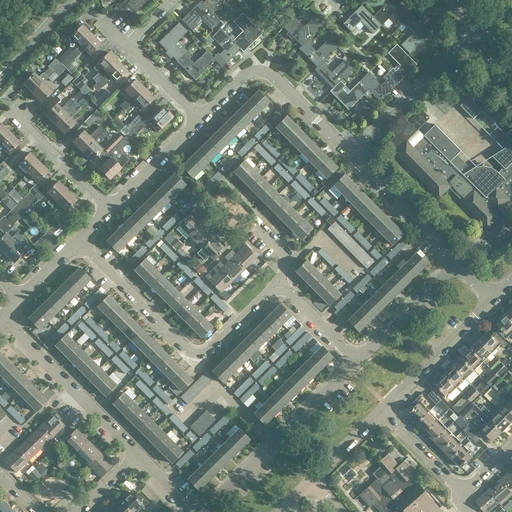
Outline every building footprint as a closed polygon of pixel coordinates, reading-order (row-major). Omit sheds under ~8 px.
[(133,0),(133,1),(132,0),(131,0),(127,4),(136,13),(149,0),(133,0)] [(206,0),(203,4),(212,13),(216,8),(215,7),(220,2),(232,15),(241,6),(234,0),(206,0)] [(403,25),(411,16),(395,0),(390,0),(373,17),(382,26),(394,13),(399,18),(396,21),(398,23),(395,26),(398,29),(401,26),(403,25)] [(212,13),(203,4),(200,2),(181,20),(190,29),(195,24),(194,23),(199,18),(212,31),(221,22),(212,13)] [(382,26),(373,17),(362,6),(343,24),(352,33),(357,28),(356,26),(360,22),(373,34),(382,26)] [(235,43),(240,49),(243,52),(262,34),(242,14),(233,22),(246,35),(241,40),(240,38),(235,43)] [(304,28),(299,22),(300,21),(295,16),(283,28),(288,33),(286,35),(292,40),(294,38),(302,47),(308,41),(322,26),(314,18),(304,28)] [(411,16),(403,25),(407,29),(409,28),(414,33),(401,46),(410,55),(430,35),(424,29),(426,27),(421,22),(419,24),(411,16)] [(158,43),(167,52),(165,54),(171,59),(172,57),(177,62),(186,53),(187,52),(182,47),(179,50),(174,45),(187,32),(179,23),(158,43)] [(71,36),(76,41),(57,60),(62,65),(70,56),(77,50),(81,46),(92,35),(88,31),(90,30),(85,25),(83,26),(82,25),(78,30),(73,26),(64,35),(68,39),(71,36)] [(240,49),(235,43),(221,29),(212,37),(224,50),(219,56),(217,54),(213,59),(215,61),(218,64),(221,68),(240,49)] [(101,44),(92,35),(81,46),(90,55),(101,44)] [(308,41),(302,47),(299,49),(317,68),(323,62),(338,48),(329,39),(316,52),(311,47),(313,45),(308,41)] [(392,68),(388,73),(398,84),(417,66),(397,45),(388,54),(400,67),(395,71),(392,68)] [(52,49),(56,55),(61,52),(57,46),(52,49)] [(62,65),(67,70),(75,61),(74,60),(80,54),(77,50),(70,56),(62,65)] [(186,53),(177,62),(195,80),(215,61),(213,59),(206,52),(194,64),(189,59),(190,57),(186,53)] [(98,73),(93,79),(97,83),(119,62),(109,53),(98,64),(102,68),(97,72),(98,73)] [(418,63),(423,59),(419,54),(414,58),(418,63)] [(49,68),(54,72),(61,65),(55,60),(48,67),(49,68)] [(323,62),(317,68),(315,71),(333,89),(339,83),(340,82),(353,69),(344,60),(331,73),(326,68),(328,67),(323,62)] [(128,71),(119,62),(97,83),(102,88),(112,78),(116,82),(128,71)] [(49,68),(43,73),(48,78),(54,72),(49,68)] [(48,78),(47,79),(52,83),(58,77),(54,72),(48,78)] [(44,83),(47,79),(48,78),(43,73),(39,78),(34,73),(23,84),(32,93),(43,83),(44,83)] [(398,84),(388,73),(383,78),(386,81),(381,86),(368,73),(359,82),(368,91),(379,103),(398,84)] [(85,78),(81,74),(73,82),(77,86),(85,78)] [(65,87),(72,80),(68,75),(61,82),(65,87)] [(18,80),(11,87),(15,91),(22,84),(18,80)] [(134,100),(145,89),(136,80),(125,91),(134,100)] [(349,111),(368,91),(359,82),(347,94),(342,90),(345,87),(340,82),(339,83),(333,89),(330,92),(349,111)] [(53,92),(44,83),(43,83),(32,93),(42,103),(53,92)] [(145,89),(134,100),(144,110),(155,99),(145,89)] [(93,103),(98,108),(111,96),(105,90),(93,103)] [(258,92),(249,100),(261,112),(270,103),(258,92)] [(77,104),(81,108),(88,100),(84,96),(76,104),(77,104)] [(71,99),(61,109),(57,105),(60,101),(56,97),(46,108),(50,112),(46,116),(55,125),(76,104),(71,99)] [(482,111),(469,98),(460,107),(473,120),(482,111)] [(130,104),(126,100),(120,106),(124,111),(130,104)] [(261,112),(249,100),(241,109),(252,120),(261,112)] [(76,104),(55,125),(65,134),(67,131),(72,136),(80,127),(84,123),(75,114),(80,108),(77,104),(76,104)] [(364,107),(369,113),(373,109),(368,104),(364,107)] [(153,128),(157,133),(173,117),(163,107),(152,118),(157,123),(153,128)] [(241,109),(233,117),(244,129),(252,120),(241,109)] [(511,144),(493,157),(504,168),(499,174),(492,169),(483,167),(483,165),(475,167),(475,169),(472,171),(457,156),(461,152),(435,125),(424,137),(418,131),(430,119),(421,110),(387,145),(396,154),(407,142),(407,143),(396,154),(440,198),(450,188),(464,203),(463,203),(488,228),(489,228),(492,230),(488,234),(500,245),(511,232),(511,222),(499,210),(511,196),(511,144)] [(84,123),(89,127),(100,116),(96,111),(84,123)] [(271,119),(275,124),(282,117),(278,112),(271,119)] [(139,114),(126,126),(122,129),(127,134),(143,118),(139,114)] [(233,117),(224,125),(235,137),(244,129),(233,117)] [(295,126),(287,117),(275,129),(284,137),(295,126)] [(266,133),(273,126),(269,122),(261,129),(266,133)] [(0,126),(0,145),(11,134),(2,125),(0,126)] [(224,125),(216,134),(227,145),(235,137),(224,125)] [(100,126),(94,132),(98,136),(104,130),(100,126)] [(304,134),(295,126),(284,137),(292,146),(304,134)] [(134,128),(126,137),(130,141),(139,132),(134,128)] [(254,136),(258,140),(266,133),(261,129),(254,136)] [(108,134),(104,130),(98,136),(93,141),(82,152),(92,161),(103,150),(97,145),(108,134)] [(82,152),(93,141),(84,131),(73,143),(82,152)] [(11,134),(0,145),(0,154),(4,150),(9,155),(20,144),(11,134)] [(103,149),(108,154),(123,138),(119,134),(103,149)] [(227,145),(216,134),(207,142),(218,154),(227,145)] [(312,143),(304,134),(292,146),(300,154),(312,143)] [(122,149),(130,141),(126,137),(117,145),(122,149)] [(252,139),(244,146),(248,150),(256,143),(252,139)] [(269,151),(274,147),(267,141),(263,145),(269,151)] [(207,142),(199,151),(210,162),(218,154),(207,142)] [(320,151),(312,143),(300,154),(309,163),(320,151)] [(129,160),(120,151),(122,149),(117,145),(109,153),(113,157),(112,158),(100,169),(110,179),(129,160)] [(268,155),(261,147),(258,145),(251,152),(255,156),(258,153),(264,159),(268,155)] [(248,150),(244,146),(237,153),(241,157),(248,150)] [(274,147),(269,151),(276,158),(280,154),(274,147)] [(210,162),(199,151),(190,159),(201,170),(210,162)] [(329,160),(320,151),(309,163),(317,171),(329,160)] [(28,173),(39,163),(30,153),(19,164),(28,173)] [(235,155),(227,163),(232,167),(239,160),(235,155)] [(275,162),(268,155),(264,159),(271,166),(275,162)] [(286,168),(290,164),(283,157),(279,161),(286,168)] [(201,170),(190,159),(181,168),(193,179),(201,170)] [(329,160),(317,171),(326,180),(337,168),(329,160)] [(242,182),(253,170),(244,162),(233,173),(242,182)] [(39,163),(28,173),(23,178),(28,183),(33,178),(37,183),(48,172),(39,163)] [(232,167),(227,163),(220,170),(225,174),(232,167)] [(281,176),(285,172),(278,164),(274,168),(281,176)] [(297,171),(290,164),(286,168),(293,175),(297,171)] [(0,181),(9,172),(5,168),(0,173),(0,181)] [(261,179),(253,170),(242,182),(250,190),(261,179)] [(210,179),(215,184),(222,176),(218,172),(210,179)] [(292,179),(285,172),(281,176),(288,183),(292,179)] [(303,185),(307,181),(299,174),(295,178),(303,185)] [(166,183),(177,195),(186,186),(174,175),(166,183)] [(341,196),(353,184),(344,176),(333,187),(341,196)] [(215,184),(210,179),(203,186),(208,190),(215,184)] [(270,187),(261,179),(250,190),(258,198),(270,187)] [(298,193),(302,189),(294,181),(290,185),(298,193)] [(307,181),(303,185),(310,192),(314,188),(311,186),(307,181)] [(47,193),(52,198),(47,203),(52,207),(56,202),(57,202),(68,191),(58,182),(47,193)] [(166,183),(157,192),(169,203),(177,195),(166,183)] [(353,184),(341,196),(350,204),(361,193),(353,184)] [(278,196),(270,187),(258,198),(267,207),(278,196)] [(302,189),(298,193),(305,200),(309,196),(302,189)] [(68,191),(57,202),(66,211),(77,200),(68,191)] [(21,209),(34,196),(30,192),(17,205),(21,209)] [(169,203),(157,192),(149,200),(160,211),(169,203)] [(361,193),(350,204),(358,213),(369,201),(361,193)] [(278,196),(267,207),(275,215),(286,204),(290,200),(285,195),(281,199),(278,196)] [(34,196),(21,209),(25,213),(38,201),(34,196)] [(192,198),(186,204),(190,208),(198,200),(194,196),(192,198)] [(315,210),(319,206),(311,198),(307,202),(315,210)] [(327,210),(331,206),(324,198),(320,202),(327,210)] [(160,211),(149,200),(140,208),(152,220),(160,211)] [(378,209),(369,201),(358,213),(366,221),(378,209)] [(186,204),(179,211),(183,215),(190,208),(186,204)] [(286,204),(275,215),(283,224),(295,213),(286,204)] [(21,209),(17,205),(5,217),(9,222),(21,209)] [(326,213),(319,206),(315,210),(321,217),(326,213)] [(338,213),(331,206),(327,210),(334,217),(338,213)] [(344,215),(350,210),(347,206),(341,211),(344,215)] [(140,208),(132,217),(143,228),(152,220),(140,208)] [(25,213),(21,209),(9,222),(13,226),(25,213)] [(386,218),(378,209),(366,221),(374,229),(386,218)] [(176,213),(169,221),(173,225),(181,217),(176,213)] [(295,213),(283,224),(292,232),(303,221),(295,213)] [(190,214),(179,225),(190,237),(192,236),(202,226),(190,214)] [(344,227),(348,222),(341,215),(336,219),(344,227)] [(132,217),(123,225),(135,236),(143,228),(132,217)] [(330,226),(334,222),(329,217),(325,221),(330,226)] [(394,226),(386,218),(374,229),(383,238),(394,226)] [(58,221),(46,233),(50,237),(62,225),(58,221)] [(173,225),(169,221),(162,227),(166,232),(173,225)] [(312,230),(303,221),(292,232),(300,241),(312,230)] [(334,222),(330,226),(327,230),(330,234),(338,226),(334,222)] [(355,230),(348,222),(344,227),(351,234),(355,230)] [(135,236),(123,225),(115,233),(126,245),(135,236)] [(196,243),(202,249),(214,238),(216,236),(211,231),(209,233),(202,226),(192,236),(190,237),(186,242),(192,247),(196,243)] [(342,230),(338,226),(330,234),(334,237),(342,230)] [(394,226),(383,238),(391,246),(403,235),(394,226)] [(152,237),(156,241),(164,234),(159,230),(152,237)] [(342,230),(334,237),(337,241),(345,233),(342,230)] [(360,243),(364,239),(357,232),(353,236),(360,243)] [(50,237),(46,233),(33,246),(37,250),(50,237)] [(126,245),(115,233),(106,242),(118,253),(126,245)] [(349,237),(345,233),(337,241),(341,244),(349,237)] [(16,243),(6,234),(0,240),(0,249),(5,254),(16,243)] [(22,237),(16,243),(5,254),(14,263),(25,252),(21,248),(27,242),(22,237)] [(156,241),(152,237),(145,244),(149,248),(156,241)] [(352,241),(349,237),(341,244),(345,248),(352,241)] [(226,250),(214,238),(202,249),(214,261),(226,250)] [(364,239),(360,243),(367,251),(371,246),(364,239)] [(180,246),(174,240),(170,245),(175,250),(180,246)] [(356,244),(352,241),(345,248),(348,252),(356,244)] [(229,254),(234,258),(233,258),(245,270),(257,258),(245,246),(245,247),(241,242),(236,247),(241,251),(236,255),(232,251),(229,254)] [(393,249),(397,253),(405,246),(401,242),(393,249)] [(167,255),(171,251),(164,244),(159,248),(167,255)] [(359,248),(356,244),(348,252),(352,255),(359,248)] [(142,247),(135,253),(140,258),(147,251),(142,247)] [(359,248),(352,255),(355,259),(363,251),(359,248)] [(325,261),(329,256),(322,249),(317,253),(325,261)] [(377,260),(381,256),(374,249),(370,253),(377,260)] [(397,253),(393,249),(386,256),(391,260),(397,253)] [(178,258),(171,251),(167,255),(174,262),(178,258)] [(363,251),(355,259),(359,262),(367,255),(363,251)] [(140,258),(135,253),(128,260),(133,265),(140,258)] [(416,253),(407,262),(418,273),(427,265),(416,253)] [(367,255),(359,262),(362,266),(370,259),(367,255)] [(329,256),(325,261),(332,267),(336,263),(329,256)] [(245,270),(233,258),(222,270),(234,282),(245,270)] [(376,266),(380,270),(388,262),(384,258),(376,266)] [(370,259),(362,266),(366,270),(374,262),(370,259)] [(142,280),(154,268),(145,260),(134,271),(142,280)] [(183,272),(187,268),(180,261),(176,265),(183,272)] [(295,272),(304,280),(315,269),(307,261),(295,272)] [(407,262),(398,270),(410,282),(418,273),(407,262)] [(342,277),(346,273),(338,265),(334,270),(342,277)] [(200,275),(204,271),(200,266),(195,271),(200,275)] [(217,275),(213,279),(208,275),(205,278),(222,294),(234,282),(222,270),(217,266),(213,270),(217,275)] [(380,270),(376,266),(369,273),(374,277),(380,270)] [(162,277),(154,268),(142,280),(151,288),(162,277)] [(187,268),(183,272),(191,279),(195,275),(187,268)] [(79,269),(71,277),(82,289),(91,280),(79,269)] [(304,280),(312,289),(323,278),(323,277),(327,273),(322,269),(319,273),(315,269),(304,280)] [(398,270),(390,279),(401,290),(410,282),(398,270)] [(346,273),(342,277),(349,284),(353,280),(346,273)] [(367,275),(359,282),(364,287),(371,279),(367,275)] [(82,289),(71,277),(62,285),(74,297),(82,289)] [(171,285),(162,277),(151,288),(159,296),(171,285)] [(200,289),(205,285),(197,277),(193,282),(200,289)] [(312,289),(321,297),(332,286),(323,278),(312,289)] [(390,279),(382,287),(393,298),(401,290),(390,279)] [(364,287),(359,282),(353,289),(357,294),(364,287)] [(74,297),(62,285),(54,294),(65,305),(74,297)] [(171,285),(159,296),(167,305),(179,293),(178,293),(182,290),(177,285),(174,289),(171,285)] [(205,285),(200,289),(207,296),(212,292),(205,285)] [(373,295),(384,307),(393,298),(382,287),(379,285),(375,289),(377,291),(374,295),(373,295)] [(321,297),(329,306),(340,295),(332,286),(321,297)] [(98,290),(91,297),(95,302),(103,294),(98,290)] [(343,299),(347,303),(354,296),(350,292),(343,299)] [(187,302),(179,293),(167,305),(176,313),(187,302)] [(65,305),(54,294),(45,302),(57,314),(65,305)] [(217,306),(221,302),(214,294),(210,299),(217,306)] [(373,295),(365,304),(376,315),(384,307),(373,295)] [(106,316),(117,305),(108,296),(97,307),(106,316)] [(95,302),(91,297),(84,305),(88,309),(95,302)] [(347,303),(343,299),(336,306),(340,310),(347,303)] [(356,312),(367,324),(376,315),(365,304),(361,300),(357,304),(361,307),(357,311),(356,312)] [(57,314),(45,302),(37,311),(48,322),(57,314)] [(192,307),(187,302),(176,313),(184,322),(196,310),(198,308),(194,304),(192,307)] [(221,302),(217,306),(224,313),(228,309),(221,302)] [(117,305),(106,316),(114,325),(125,313),(117,305)] [(289,324),(286,321),(291,316),(280,305),(272,313),(283,324),(286,327),(289,324)] [(82,307),(74,314),(78,318),(86,311),(82,307)] [(296,308),(293,311),(300,318),(303,315),(296,308)] [(359,332),(367,324),(356,312),(353,309),(348,313),(352,317),(348,321),(359,332)] [(204,319),(196,310),(184,322),(193,330),(204,319)] [(48,322),(37,311),(28,319),(40,331),(48,322)] [(125,313),(114,325),(122,333),(134,322),(125,313)] [(283,324),(272,313),(263,322),(274,333),(283,324)] [(78,318),(74,314),(67,321),(71,326),(78,318)] [(495,329),(506,340),(511,333),(511,320),(507,315),(498,324),(499,326),(495,329)] [(93,329),(97,325),(89,317),(85,322),(93,329)] [(204,319),(193,330),(201,339),(213,327),(204,319)] [(81,322),(77,326),(77,327),(85,334),(89,330),(81,322)] [(134,322),(122,333),(131,341),(142,330),(134,322)] [(263,322),(255,330),(266,341),(274,333),(263,322)] [(65,324),(57,331),(62,335),(69,328),(65,324)] [(97,325),(93,329),(101,338),(105,333),(97,325)] [(300,327),(292,334),(297,339),(304,332),(300,327)] [(89,330),(85,334),(92,341),(96,337),(89,330)] [(150,339),(142,330),(131,341),(139,350),(150,339)] [(255,330),(246,339),(257,350),(266,341),(255,330)] [(62,335),(57,331),(50,338),(55,342),(62,335)] [(105,333),(101,338),(109,346),(114,342),(105,333)] [(489,333),(480,341),(492,354),(501,345),(489,333)] [(297,339),(292,334),(285,342),(289,346),(297,339)] [(310,338),(306,334),(299,341),(303,345),(310,338)] [(64,355),(75,344),(66,335),(55,346),(64,355)] [(101,351),(106,347),(98,339),(94,343),(101,351)] [(150,339),(139,350),(148,358),(159,347),(150,339)] [(246,339),(238,347),(249,358),(257,350),(246,339)] [(303,345),(299,341),(291,348),(296,352),(303,345)] [(471,350),(484,362),(492,354),(480,341),(471,350)] [(114,342),(109,346),(116,353),(120,349),(114,342)] [(260,349),(266,355),(272,348),(266,342),(260,349)] [(83,352),(75,344),(64,355),(72,363),(83,352)] [(276,351),(280,355),(287,348),(283,344),(276,351)] [(318,350),(313,355),(324,367),(333,358),(322,347),(321,347),(319,344),(315,347),(318,350)] [(112,354),(106,347),(101,351),(108,358),(112,354)] [(159,347),(148,358),(156,367),(167,356),(159,347)] [(249,358),(238,347),(229,355),(241,367),(243,369),(247,366),(244,363),(249,358)] [(471,350),(463,359),(475,371),(484,362),(471,350)] [(126,363),(130,359),(123,351),(119,355),(126,363)] [(280,355),(276,351),(268,359),(272,363),(280,355)] [(282,357),(286,362),(293,355),(289,351),(282,357)] [(83,352),(72,363),(80,372),(92,360),(83,352)] [(229,355),(221,364),(232,375),(241,367),(229,355)] [(313,355),(305,364),(316,375),(324,367),(313,355)] [(118,367),(122,363),(115,356),(111,360),(118,367)] [(176,364),(167,356),(156,367),(164,375),(176,364)] [(286,362),(282,357),(274,365),(279,369),(286,362)] [(14,367),(6,359),(0,364),(0,375),(3,379),(14,367)] [(130,359),(126,363),(133,370),(137,366),(130,359)] [(463,359),(454,367),(466,380),(475,371),(463,359)] [(92,360),(80,372),(89,380),(100,369),(92,360)] [(266,361),(259,368),(263,372),(270,365),(266,361)] [(129,371),(122,363),(118,367),(125,375),(129,371)] [(498,367),(493,372),(497,376),(498,377),(499,377),(508,368),(506,367),(502,363),(498,367)] [(176,364),(164,375),(173,384),(184,372),(176,364)] [(212,372),(224,384),(232,375),(221,364),(212,372)] [(305,364),(296,372),(307,383),(316,375),(305,364)] [(14,367),(3,379),(11,387),(23,376),(14,367)] [(272,367),(265,374),(269,378),(276,372),(272,367)] [(454,367),(445,376),(457,388),(466,380),(454,367)] [(143,380),(147,376),(139,368),(135,372),(143,380)] [(263,372),(259,368),(251,375),(255,380),(263,372)] [(108,377),(100,369),(89,380),(97,389),(108,377)] [(192,381),(184,372),(173,384),(181,392),(192,381)] [(206,372),(203,376),(210,383),(214,380),(206,372)] [(307,383),(296,372),(288,381),(299,392),(307,383)] [(497,376),(493,372),(484,380),(490,386),(499,377),(498,377),(497,376)] [(269,378),(265,374),(257,382),(262,386),(269,378)] [(31,384),(23,376),(11,387),(20,396),(31,384)] [(154,383),(147,376),(143,380),(150,387),(154,383)] [(210,383),(203,376),(199,379),(206,387),(210,383)] [(445,376),(436,385),(448,397),(457,388),(445,376)] [(117,386),(120,382),(117,379),(113,382),(108,377),(97,389),(105,397),(117,386)] [(249,378),(242,385),(246,389),(253,382),(249,378)] [(288,381),(285,378),(282,382),(284,384),(279,389),(291,400),(299,392),(288,381)] [(206,387),(199,379),(195,383),(203,391),(206,387)] [(490,386),(484,380),(476,389),(481,395),(490,386)] [(142,392),(147,388),(139,381),(135,385),(142,392)] [(203,391),(195,383),(191,387),(199,394),(203,391)] [(40,393),(31,384),(20,396),(28,404),(40,393)] [(248,391),(252,395),(259,388),(255,384),(248,391)] [(159,397),(164,392),(156,385),(152,389),(159,397)] [(242,385),(234,392),(233,394),(237,398),(246,389),(242,385)] [(199,394),(191,387),(188,390),(195,398),(199,394)] [(154,395),(147,388),(142,392),(149,399),(154,395)] [(279,389),(271,397),(282,409),(291,400),(279,389)] [(499,392),(504,397),(508,394),(502,389),(499,392)] [(195,398),(188,390),(184,394),(192,402),(195,398)] [(476,390),(467,398),(470,402),(479,393),(476,390)] [(252,395),(248,391),(241,399),(245,403),(252,395)] [(442,400),(433,391),(428,396),(437,405),(442,400)] [(171,399),(164,392),(159,397),(166,404),(171,399)] [(504,397),(499,392),(495,396),(500,401),(504,397)] [(48,401),(40,393),(28,404),(37,413),(48,401)] [(121,413),(132,402),(124,393),(113,404),(121,413)] [(192,402),(184,394),(180,398),(188,406),(192,402)] [(8,404),(1,397),(0,398),(0,404),(4,408),(8,404)] [(271,397),(263,406),(274,417),(282,409),(271,397)] [(159,409),(163,405),(156,398),(152,402),(159,409)] [(437,405),(442,410),(440,411),(444,415),(450,409),(447,405),(442,400),(437,405)] [(505,407),(500,411),(511,423),(511,406),(507,401),(503,405),(505,407)] [(132,402),(121,413),(130,422),(141,410),(132,402)] [(409,414),(418,423),(430,411),(421,403),(409,414)] [(477,414),(480,411),(473,403),(469,407),(477,414)] [(257,411),(254,414),(265,426),(274,417),(263,406),(261,407),(259,404),(254,408),(257,411)] [(163,405),(159,409),(166,416),(170,412),(163,405)] [(14,418),(18,414),(11,406),(6,410),(14,418)] [(489,412),(484,407),(481,410),(486,416),(489,412)] [(468,408),(463,415),(468,420),(474,413),(468,408)] [(149,419),(141,410),(130,422),(138,430),(149,419)] [(480,411),(477,414),(482,420),(486,416),(481,410),(480,411)] [(206,411),(201,416),(210,425),(215,420),(206,411)] [(418,423),(426,432),(436,423),(438,420),(435,416),(430,411),(418,423)] [(489,412),(486,416),(491,421),(491,420),(503,432),(511,423),(500,411),(494,417),(489,412)] [(53,414),(40,426),(52,438),(64,426),(59,421),(62,419),(56,413),(54,416),(53,414)] [(459,418),(454,413),(451,417),(455,422),(459,418)] [(25,421),(18,414),(14,418),(21,425),(25,421)] [(176,426),(180,422),(173,415),(169,419),(176,426)] [(216,424),(220,429),(229,420),(225,415),(223,417),(216,424)] [(201,416),(195,422),(204,431),(210,425),(201,416)] [(486,416),(482,420),(486,425),(481,430),(493,442),(503,432),(491,420),(491,421),(486,416)] [(158,427),(149,419),(138,430),(146,439),(158,427)] [(426,432),(435,441),(445,432),(447,429),(443,425),(438,420),(436,423),(426,432)] [(180,422),(176,426),(183,433),(187,429),(180,422)] [(195,422),(190,427),(199,436),(204,431),(195,422)] [(463,422),(459,426),(464,431),(468,427),(463,422)] [(220,429),(216,424),(209,431),(213,435),(220,429)] [(28,438),(40,450),(52,438),(40,426),(28,438)] [(464,431),(467,434),(472,429),(469,426),(468,427),(464,431)] [(158,427),(146,439),(155,447),(166,436),(158,427)] [(435,441),(444,450),(453,440),(456,438),(452,433),(447,429),(445,432),(435,441)] [(76,430),(74,432),(64,442),(76,454),(88,443),(76,430)] [(238,430),(230,438),(240,448),(248,440),(238,430)] [(197,439),(190,431),(185,436),(193,443),(197,439)] [(199,441),(203,445),(211,438),(207,433),(199,441)] [(174,444),(166,436),(155,447),(163,456),(174,444)] [(17,449),(28,461),(40,450),(28,438),(17,449)] [(240,448),(230,438),(221,447),(231,457),(240,448)] [(444,450),(452,458),(465,446),(461,442),(456,438),(453,440),(444,450)] [(485,444),(481,440),(477,443),(481,448),(485,444)] [(203,445),(199,441),(192,448),(196,452),(203,445)] [(88,443),(76,454),(88,466),(100,455),(88,443)] [(174,444),(163,456),(172,464),(183,453),(174,444)] [(452,458),(462,468),(475,455),(470,450),(469,451),(465,446),(452,458)] [(221,447),(214,455),(213,455),(223,465),(231,457),(221,447)] [(16,473),(28,461),(17,449),(5,461),(16,473)] [(182,458),(186,462),(194,454),(190,450),(182,458)] [(209,459),(205,464),(214,474),(223,465),(213,455),(214,455),(209,450),(205,455),(209,459)] [(50,453),(47,456),(52,462),(55,459),(50,453)] [(111,467),(100,455),(88,466),(100,478),(111,467)] [(441,511),(417,485),(415,487),(408,480),(414,475),(403,463),(399,467),(388,455),(378,464),(381,468),(373,475),(377,480),(360,496),(371,508),(374,505),(380,511),(441,511)] [(186,462),(182,458),(175,465),(179,469),(186,462)] [(205,464),(196,472),(206,482),(214,474),(205,464)] [(62,469),(66,473),(70,468),(67,465),(62,469)] [(39,472),(43,476),(49,472),(44,467),(39,472)] [(511,491),(511,470),(501,480),(511,491)] [(36,471),(30,476),(36,481),(41,476),(36,471)] [(206,482),(196,472),(188,481),(197,491),(206,482)] [(511,491),(501,480),(489,491),(500,503),(511,491)] [(489,491),(479,500),(476,502),(485,511),(489,511),(500,503),(489,491)] [(125,498),(121,502),(130,511),(141,511),(149,503),(139,493),(134,497),(130,493),(128,492),(123,496),(125,498)] [(0,511),(6,511),(9,509),(0,500),(0,499),(0,511)] [(112,511),(130,511),(121,502),(116,506),(115,505),(110,509),(112,510),(111,511),(112,511)]
